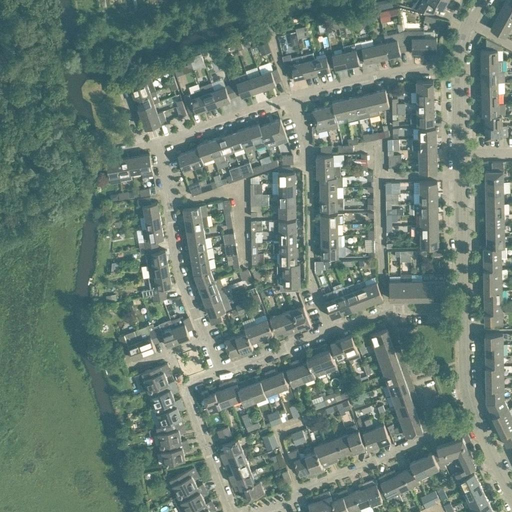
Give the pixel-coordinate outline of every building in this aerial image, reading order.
[(443,9),(447,0),(417,0),(411,6),(411,7),(434,13),(437,6),(443,9)] [(511,2),(507,0),(505,0),(501,9),(511,14),(511,2)] [(511,14),(501,9),(496,18),(511,26),(511,14)] [(435,23),(436,17),(426,14),(424,20),(435,23)] [(356,17),(357,23),(367,21),(365,15),(356,17)] [(506,36),(511,26),(496,18),(491,28),(506,36)] [(351,24),(349,19),(337,22),(339,27),(351,24)] [(406,50),(404,31),(384,36),(386,41),(389,56),(401,53),(400,51),(405,50),(406,50)] [(424,37),(424,31),(404,31),(406,50),(412,50),(412,52),(424,51),(424,37)] [(424,31),(424,37),(424,51),(437,51),(436,37),(435,37),(435,31),(424,31)] [(296,33),(289,35),(292,45),(298,44),(296,33)] [(498,60),(498,49),(502,49),(502,46),(486,37),(486,49),(481,49),(481,60),(498,60)] [(377,59),(374,44),(373,38),(361,41),(362,47),(356,48),(359,61),(365,60),(365,61),(377,59)] [(268,41),(258,45),(262,55),(271,52),(268,41)] [(389,56),(386,41),(374,44),(377,59),(389,56)] [(359,61),(356,48),(344,51),(348,66),(359,63),(359,61)] [(348,66),(344,51),(332,54),(335,66),(336,68),(348,66)] [(318,72),(315,58),(313,52),(302,55),(303,60),(306,75),(318,72)] [(335,66),(332,54),(315,58),(318,72),(330,70),(329,68),(335,66)] [(293,63),(285,65),(288,77),(294,76),(294,78),(306,75),(303,60),(302,55),(291,57),(293,63)] [(503,60),(498,60),(481,60),(481,71),(503,71),(503,60)] [(181,66),(175,69),(177,75),(184,73),(181,66)] [(281,80),(277,67),(260,73),(265,87),(276,83),(276,82),(281,80)] [(505,71),(503,71),(481,71),(481,82),(498,82),(505,82),(505,71)] [(237,82),(231,83),(235,95),(241,94),(241,96),(253,92),(248,77),(247,72),(235,76),(237,82)] [(265,87),(260,73),(248,77),(253,92),(265,87)] [(131,87),(135,97),(156,90),(152,77),(149,76),(145,77),(144,79),(144,82),(137,85),(131,87)] [(433,91),(433,80),(417,80),(417,91),(433,91)] [(214,89),(211,82),(200,86),(201,89),(200,89),(203,94),(208,108),(219,104),(214,89)] [(499,92),(498,82),(481,82),(482,93),(499,92)] [(214,89),(219,104),(230,100),(230,97),(235,95),(231,83),(226,85),(214,89)] [(396,93),(393,83),(387,84),(390,95),(396,93)] [(203,94),(200,89),(184,95),(190,112),(195,110),(196,112),(208,108),(203,94)] [(389,105),(385,89),(375,91),(378,107),(389,105)] [(159,100),(156,90),(135,97),(139,108),(154,102),(160,100),(159,100)] [(378,107),(375,91),(364,94),(369,116),(380,114),(378,107)] [(434,101),(433,91),(417,91),(417,102),(434,101)] [(499,103),(499,92),(482,93),(482,103),(499,103)] [(369,116),(364,94),(354,96),(359,119),(369,116)] [(359,119),(354,96),(343,98),(347,115),(348,121),(359,119)] [(347,115),(343,98),(332,101),(333,104),(336,117),(337,117),(347,115)] [(434,112),(434,101),(417,102),(417,113),(434,112)] [(158,112),(154,102),(139,108),(142,118),(158,112)] [(187,114),(184,103),(178,105),(176,106),(179,117),(187,114)] [(505,103),(499,103),(482,103),(482,115),(485,115),(485,114),(502,114),(506,114),(505,103)] [(333,104),(323,106),(327,122),(328,129),(338,126),(337,120),(337,117),(336,117),(333,104)] [(327,122),(323,106),(312,109),(316,125),(312,126),(312,132),(328,129),(327,122)] [(164,110),(158,112),(142,118),(146,128),(167,121),(164,110)] [(434,124),(434,112),(417,113),(410,113),(411,124),(434,124)] [(502,125),(502,114),(485,114),(485,115),(485,125),(502,125)] [(288,140),(280,118),(270,121),(275,137),(278,144),(288,140)] [(275,137),(270,121),(260,125),(264,138),(265,141),(268,147),(278,144),(275,137)] [(260,125),(259,122),(249,126),(256,148),(267,145),(267,147),(268,147),(265,141),(264,138),(260,125)] [(507,125),(502,125),(485,125),(485,136),(507,136),(507,125)] [(256,148),(249,126),(238,129),(244,145),(246,152),(256,148)] [(437,127),(414,127),(414,138),(437,138),(437,127)] [(244,145),(238,129),(228,133),(234,149),(244,145)] [(234,149),(228,133),(218,137),(224,152),(234,149)] [(224,152),(218,137),(208,140),(213,156),(216,163),(226,159),(224,152)] [(399,138),(392,139),(388,139),(388,149),(393,149),(393,145),(399,145),(399,138)] [(437,138),(414,138),(411,138),(411,149),(419,149),(437,148),(437,138)] [(213,156),(208,140),(197,144),(198,147),(203,160),(213,156)] [(198,147),(188,150),(194,166),(204,162),(203,160),(198,147)] [(437,159),(437,148),(419,149),(419,160),(437,159)] [(394,154),(393,149),(388,149),(388,154),(388,160),(401,160),(401,154),(394,154)] [(194,166),(188,150),(178,154),(183,170),(194,166)] [(154,176),(150,153),(139,154),(142,171),(143,178),(154,176)] [(142,171),(139,154),(128,156),(131,173),(142,171)] [(317,165),(334,165),(333,154),(317,154),(317,165)] [(270,155),(260,159),(264,169),(274,166),(272,161),(270,155)] [(294,163),(293,155),(282,155),(283,163),(294,163)] [(132,179),(131,173),(128,156),(118,158),(121,175),(120,175),(121,181),(132,179)] [(121,175),(118,158),(107,160),(110,183),(121,181),(120,175),(121,175)] [(437,171),(437,159),(419,160),(419,171),(437,171)] [(402,167),(401,160),(388,160),(389,172),(394,172),(394,167),(402,167)] [(486,170),(486,181),(504,181),(503,161),(491,161),(491,170),(486,170)] [(250,162),(240,166),(243,177),(254,173),(252,168),(250,162)] [(340,165),(334,165),(317,165),(317,176),(320,176),(340,176),(340,165)] [(243,177),(240,166),(230,169),(231,175),(233,180),(243,177)] [(295,171),(291,171),(290,166),(283,166),(279,167),(279,182),(295,182),(295,171)] [(215,181),(211,182),(213,187),(223,184),(219,174),(214,176),(215,181)] [(343,175),(340,176),(320,176),(320,187),(337,186),(343,186),(343,175)] [(213,187),(211,182),(207,184),(205,179),(199,181),(203,191),(208,189),(213,187)] [(203,191),(199,181),(189,184),(192,195),(203,191)] [(438,192),(438,181),(420,181),(420,192),(438,192)] [(504,192),(504,181),(486,181),(486,192),(504,192)] [(296,193),(295,182),(279,182),(279,193),(296,193)] [(262,193),(262,183),(250,183),(250,189),(251,194),(262,193)] [(337,197),(337,186),(320,187),(321,198),(337,197)] [(438,202),(438,192),(420,192),(420,203),(438,202)] [(504,203),(504,192),(486,192),(486,203),(504,203)] [(263,204),(262,193),(251,194),(251,204),(263,204)] [(296,203),(296,193),(279,193),(279,204),(296,203)] [(394,193),(386,193),(386,199),(386,204),(391,203),(398,203),(398,193),(394,193)] [(151,202),(150,197),(138,199),(139,205),(144,204),(145,216),(160,213),(158,201),(151,202)] [(343,197),(337,197),(321,198),(321,209),(338,208),(344,208),(343,197)] [(438,202),(420,203),(415,203),(415,214),(420,214),(438,213),(438,202)] [(296,215),(296,203),(279,204),(279,215),(296,215)] [(391,208),(391,203),(386,204),(386,208),(386,214),(397,214),(397,208),(391,208)] [(504,214),(504,203),(486,203),(486,214),(504,214)] [(208,214),(206,204),(183,207),(185,218),(208,214)] [(344,223),(344,212),(321,213),(321,224),(338,223),(344,223)] [(162,225),(160,213),(145,216),(147,227),(162,225)] [(438,224),(438,213),(420,214),(421,224),(438,224)] [(210,225),(208,214),(185,218),(187,229),(203,226),(210,225)] [(397,221),(397,214),(386,214),(386,221),(386,225),(392,225),(392,221),(397,221)] [(504,224),(504,214),(486,214),(487,225),(504,224)] [(297,230),(296,218),(274,219),(274,230),(280,230),(297,230)] [(262,230),(262,219),(251,220),(252,231),(262,230)] [(338,234),(338,223),(321,224),(321,235),(338,234)] [(439,235),(438,224),(421,224),(421,225),(415,225),(415,235),(421,235),(439,235)] [(505,235),(504,224),(487,225),(487,235),(505,235)] [(164,238),(162,225),(147,227),(147,228),(142,229),(144,241),(139,241),(140,247),(158,244),(157,239),(164,238)] [(205,237),(203,226),(187,229),(189,239),(205,237)] [(297,240),(297,230),(280,230),(280,241),(297,240)] [(234,232),(223,234),(225,244),(236,243),(234,232)] [(338,234),(321,235),(322,245),(338,245),(344,245),(344,234),(338,234)] [(439,246),(439,235),(421,235),(421,247),(439,246)] [(505,246),(505,235),(487,235),(487,246),(501,246),(501,247),(505,246)] [(207,248),(205,237),(189,239),(190,250),(207,248)] [(297,251),(297,240),(280,241),(274,241),(274,252),(280,252),(297,251)] [(262,241),(257,241),(252,241),(252,248),(252,252),(257,252),(257,248),(262,248),(262,241)] [(236,243),(225,244),(226,255),(227,255),(238,253),(236,243)] [(159,250),(158,244),(140,247),(141,253),(146,253),(148,264),(153,264),(168,261),(166,249),(159,250)] [(339,256),(338,245),(322,245),(322,257),(339,256)] [(505,246),(501,247),(501,246),(487,246),(484,246),(484,257),(502,257),(507,257),(506,246),(505,246)] [(208,258),(207,248),(190,250),(192,261),(208,258)] [(280,252),(277,252),(277,263),(281,263),(283,263),(283,262),(297,262),(297,251),(280,252)] [(257,253),(257,252),(252,252),(252,263),(264,263),(264,252),(257,253)] [(239,262),(238,253),(227,255),(228,260),(232,259),(233,263),(239,262)] [(502,268),(502,257),(484,257),(484,268),(502,268)] [(210,269),(208,258),(192,261),(194,273),(210,269)] [(170,273),(168,261),(153,264),(148,264),(150,276),(155,275),(170,273)] [(297,262),(283,262),(283,263),(281,263),(277,263),(278,273),(283,273),(300,273),(300,262),(297,262)] [(252,276),(250,272),(248,268),(239,271),(243,280),(247,278),(252,276)] [(502,279),(502,268),(484,268),(484,279),(502,279)] [(210,269),(194,273),(199,285),(214,279),(210,269)] [(172,285),(170,273),(155,275),(150,276),(149,276),(151,289),(142,290),(143,296),(153,294),(163,293),(166,292),(165,286),(172,285)] [(300,284),(300,273),(283,273),(284,284),(286,284),(297,284),(300,284)] [(401,298),(412,298),(411,274),(411,273),(401,273),(401,280),(401,298)] [(433,297),(433,273),(422,273),(422,274),(423,297),(433,297)] [(445,297),(444,273),(433,273),(433,297),(445,297)] [(422,274),(411,274),(412,298),(423,297),(422,274)] [(220,277),(214,279),(199,285),(202,295),(224,287),(220,277)] [(502,290),(502,279),(484,279),(484,290),(502,290)] [(401,298),(401,280),(389,280),(390,298),(401,298)] [(383,297),(377,281),(366,285),(373,301),(383,297)] [(354,282),(344,286),(346,293),(352,309),(363,305),(356,289),(354,282)] [(343,285),(333,289),(334,291),(342,313),(352,309),(346,293),(344,286),(343,285)] [(373,301),(366,285),(356,289),(363,305),(373,301)] [(228,297),(224,287),(202,295),(206,305),(228,297)] [(502,300),(502,290),(484,290),(484,301),(502,300)] [(342,313),(334,291),(323,294),(332,317),(342,313)] [(116,292),(107,294),(106,294),(107,302),(112,301),(118,300),(116,292)] [(167,298),(166,292),(163,293),(153,294),(154,300),(167,298)] [(232,307),(228,297),(206,305),(210,315),(226,309),(232,307)] [(125,299),(118,300),(112,301),(116,310),(127,306),(125,299)] [(502,311),(502,300),(484,301),(485,311),(502,311)] [(244,303),(237,305),(238,307),(240,312),(240,314),(243,312),(243,311),(246,310),(244,303)] [(311,325),(304,304),(292,309),(299,324),(298,325),(299,329),(311,325)] [(299,324),(292,309),(281,313),(289,333),(294,331),(292,326),(298,325),(299,324)] [(503,322),(502,311),(485,311),(485,323),(503,322)] [(289,333),(281,313),(270,317),(276,333),(282,330),(284,335),(289,333)] [(223,319),(221,314),(209,318),(211,324),(223,319)] [(193,328),(189,316),(183,318),(182,315),(171,319),(174,327),(179,341),(190,337),(188,330),(193,328)] [(264,343),(256,322),(254,317),(242,321),(246,332),(247,331),(251,342),(252,342),(257,340),(259,344),(264,343)] [(161,327),(155,329),(159,341),(165,339),(167,345),(179,341),(174,327),(171,319),(171,318),(159,323),(161,327)] [(273,334),(267,318),(256,322),(264,343),(269,341),(267,336),(273,334)] [(391,337),(387,327),(385,327),(383,322),(369,327),(371,332),(370,332),(374,343),(391,337)] [(147,325),(136,329),(145,354),(156,349),(154,343),(159,341),(155,329),(153,323),(147,325)] [(145,354),(136,329),(118,336),(125,354),(131,352),(133,358),(145,354)] [(247,331),(246,332),(236,335),(244,356),(255,351),(252,342),(251,342),(247,331)] [(503,344),(503,332),(485,333),(485,344),(503,344)] [(360,356),(352,334),(341,338),(348,354),(350,362),(354,361),(353,358),(360,356)] [(244,356),(236,335),(225,340),(232,360),(239,357),(244,356)] [(394,347),(391,337),(374,343),(378,353),(394,347)] [(348,354),(341,338),(331,342),(337,358),(348,354)] [(337,368),(330,348),(328,343),(317,347),(326,372),(337,368)] [(503,354),(503,344),(485,344),(485,355),(503,354)] [(326,372),(317,347),(312,349),(313,354),(307,356),(309,361),(313,371),(314,371),(316,376),(326,372)] [(398,358),(394,347),(378,353),(381,363),(398,358)] [(504,365),(503,354),(485,355),(486,365),(504,365)] [(309,361),(303,363),(301,358),(296,360),(304,380),(316,376),(314,371),(313,371),(309,361)] [(401,368),(398,358),(381,363),(385,374),(401,368)] [(304,380),(296,360),(291,362),(293,367),(287,369),(292,385),(304,380)] [(166,375),(172,373),(168,362),(135,375),(142,393),(149,390),(149,389),(169,382),(169,381),(166,375)] [(504,376),(504,365),(486,365),(486,376),(504,376)] [(289,386),(283,371),(277,373),(275,368),(270,370),(277,390),(289,386)] [(405,378),(401,368),(385,374),(388,384),(405,378)] [(277,390),(270,370),(265,372),(266,377),(261,379),(266,394),(277,390)] [(266,394),(261,379),(259,374),(253,376),(248,378),(256,399),(266,394)] [(357,381),(356,375),(345,379),(347,384),(357,381)] [(504,387),(504,376),(486,376),(486,387),(504,387)] [(239,387),(237,382),(236,378),(229,380),(224,382),(232,402),(242,398),(243,398),(239,387)] [(256,399),(248,378),(237,382),(239,387),(243,398),(242,398),(244,403),(256,399)] [(408,388),(405,378),(388,384),(392,394),(408,388)] [(173,392),(178,390),(174,379),(169,381),(169,382),(149,389),(149,390),(155,406),(155,407),(175,399),(173,392)] [(232,402),(224,382),(219,384),(221,389),(216,391),(215,391),(221,406),(232,402)] [(215,391),(216,391),(214,386),(202,390),(210,410),(221,406),(215,391)] [(504,398),(504,387),(486,387),(486,402),(504,398)] [(412,399),(408,388),(392,394),(395,404),(412,399)] [(348,396),(346,391),(335,396),(337,400),(348,396)] [(326,404),(337,400),(335,396),(324,400),(326,404)] [(157,426),(182,417),(179,410),(185,408),(181,397),(175,399),(155,407),(155,406),(150,408),(157,426)] [(509,407),(504,398),(486,402),(493,415),(509,407)] [(416,409),(412,399),(395,404),(399,415),(416,409)] [(315,409),(326,404),(324,400),(313,404),(315,409)] [(295,404),(290,406),(294,416),(299,414),(295,404)] [(339,409),(337,404),(326,408),(327,413),(339,409)] [(511,405),(509,407),(493,415),(497,425),(511,417),(511,405)] [(419,419),(416,409),(399,415),(403,425),(419,419)] [(279,410),(273,412),(277,423),(283,421),(279,410)] [(277,423),(273,412),(268,414),(272,425),(277,423)] [(317,418),(314,412),(304,416),(306,422),(317,418)] [(184,422),(182,417),(157,426),(161,444),(181,440),(180,433),(186,432),(184,422)] [(511,417),(497,425),(502,435),(511,429),(511,417)] [(319,423),(317,418),(306,422),(308,427),(319,423)] [(380,444),(374,428),(370,418),(364,420),(367,426),(367,425),(369,429),(363,431),(369,448),(380,444)] [(423,430),(419,419),(403,425),(394,428),(389,430),(391,434),(396,432),(396,433),(404,430),(406,435),(423,430)] [(390,440),(384,424),(374,428),(380,444),(390,440)] [(228,426),(218,430),(220,435),(230,431),(228,426)] [(306,440),(302,429),(297,431),(301,442),(306,440)] [(366,449),(359,429),(348,433),(355,453),(366,449)] [(511,442),(511,429),(502,435),(507,445),(511,442)] [(222,441),(232,437),(230,431),(220,435),(222,441)] [(275,437),(273,431),(262,435),(264,441),(275,437)] [(301,442),(297,431),(292,433),(296,444),(301,442)] [(355,453),(348,433),(337,437),(342,453),(348,451),(350,455),(355,453)] [(462,436),(437,444),(439,451),(441,457),(444,464),(445,463),(449,462),(449,460),(454,458),(459,470),(449,475),(452,481),(458,479),(463,477),(474,471),(472,466),(476,464),(468,447),(463,436),(462,436)] [(243,449),(238,437),(218,445),(223,456),(243,449)] [(275,437),(264,441),(266,446),(267,449),(278,445),(277,442),(275,437)] [(342,453),(337,437),(326,441),(333,462),(338,460),(337,455),(342,453)] [(189,450),(187,439),(187,438),(181,440),(161,444),(164,463),(185,458),(184,451),(189,450)] [(333,462),(326,441),(314,446),(316,450),(320,461),(321,461),(323,465),(333,462)] [(313,474),(306,454),(304,450),(299,452),(298,448),(288,452),(293,464),(296,463),(300,474),(306,472),(308,476),(313,474)] [(247,459),(243,449),(223,456),(227,467),(247,459)] [(316,450),(306,454),(313,474),(324,470),(323,465),(321,461),(320,461),(316,450)] [(439,451),(433,454),(432,451),(426,454),(424,450),(419,452),(428,471),(439,466),(441,470),(446,468),(445,463),(444,464),(441,457),(439,451)] [(428,471),(419,452),(414,454),(416,458),(411,461),(418,476),(428,471)] [(251,470),(247,459),(227,467),(231,478),(251,470)] [(420,481),(418,476),(411,461),(406,464),(408,468),(402,471),(409,486),(420,481)] [(200,476),(195,466),(170,478),(179,495),(198,485),(195,478),(200,476)] [(255,481),(260,479),(256,469),(251,470),(231,478),(236,490),(240,488),(240,487),(256,481),(255,481)] [(291,480),(287,469),(282,471),(286,482),(291,480)] [(409,486),(402,471),(396,474),(394,469),(389,471),(399,491),(409,486)] [(399,491),(389,471),(384,474),(387,478),(381,481),(388,496),(393,493),(397,502),(403,500),(398,491),(399,491)] [(479,481),(474,471),(463,477),(458,479),(463,489),(479,481)] [(382,498),(375,478),(364,482),(371,502),(382,498)] [(265,491),(260,479),(255,481),(256,481),(240,487),(240,488),(245,499),(265,491)] [(484,491),(479,481),(463,489),(468,498),(484,491)] [(208,492),(203,483),(203,482),(198,485),(179,495),(174,497),(181,511),(186,511),(206,502),(203,495),(208,492)] [(371,502),(364,482),(358,484),(360,489),(354,491),(360,506),(371,502)] [(361,511),(362,511),(360,506),(354,491),(348,493),(347,488),(342,490),(349,511),(361,511)] [(333,499),(331,494),(329,490),(318,494),(324,511),(331,511),(336,510),(337,510),(332,499),(333,499)] [(349,511),(342,490),(331,494),(333,499),(332,499),(337,510),(336,510),(336,511),(349,511)] [(435,490),(426,494),(431,505),(436,502),(435,499),(439,497),(435,490)] [(473,508),(488,501),(484,491),(468,498),(473,508)] [(324,511),(318,494),(313,496),(315,500),(308,503),(311,510),(311,511),(324,511)] [(431,505),(426,494),(421,497),(426,507),(431,505)] [(217,509),(212,499),(206,502),(186,511),(211,511),(217,509)] [(489,511),(493,510),(488,501),(473,508),(474,511),(489,511)]
